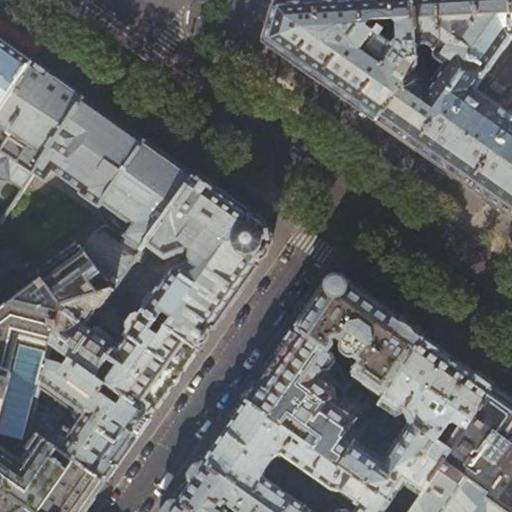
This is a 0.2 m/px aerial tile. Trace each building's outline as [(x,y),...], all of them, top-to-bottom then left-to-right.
[(415,66),(412,0),(346,0),(275,4),(264,43),(365,115),(376,122),(415,66)] [(511,0),(412,0),(415,66),(376,122),(457,179),(511,217),(511,0)] [(0,39),(9,46),(31,62),(39,51),(6,28),(0,23),(0,39)] [(0,110),(32,62),(31,62),(9,46),(0,39),(0,110)] [(57,80),(32,62),(0,110),(0,174),(23,191),(83,98),(57,80)] [(0,511),(22,511),(28,509),(32,511),(81,511),(85,508),(103,482),(39,435),(21,460),(12,454),(29,429),(31,429),(39,400),(42,389),(53,346),(64,305),(113,291),(76,240),(145,142),(121,125),(83,98),(23,191),(1,222),(44,281),(0,314),(0,511)] [(173,161),(145,142),(76,240),(113,291),(145,246),(194,176),(173,161)] [(231,203),(194,176),(145,246),(166,261),(190,251),(189,261),(170,269),(141,311),(196,350),(227,306),(271,244),(268,229),(231,203)] [(284,347),(246,402),(280,426),(287,417),(303,429),(299,435),(307,441),(311,435),(317,439),(311,448),(336,466),(350,446),(341,440),(353,422),(352,419),(331,404),(333,401),(332,391),(316,379),(318,376),(324,380),(329,372),(328,372),(335,362),(333,356),(328,352),(333,346),(332,341),(336,339),(342,343),(341,346),(340,349),(341,351),(342,354),(344,356),(345,357),(348,357),(351,357),(354,357),(351,360),(352,365),(356,369),(352,374),(352,377),(346,386),(377,407),(424,339),(422,337),(421,335),(398,320),(396,319),(379,307),(341,281),(330,283),(284,347)] [(64,305),(53,346),(60,351),(72,360),(109,385),(127,396),(150,415),(160,401),(181,371),(196,350),(141,311),(114,348),(84,326),(95,311),(101,310),(114,292),(113,291),(64,305)] [(382,461),(353,441),(350,446),(336,466),(350,476),(389,504),(403,485),(421,497),(438,471),(493,387),(450,357),(440,350),(441,348),(428,339),(427,341),(424,339),(377,407),(395,419),(403,414),(408,424),(382,461)] [(60,351),(53,346),(42,389),(55,398),(49,407),(39,400),(31,429),(39,435),(103,482),(128,447),(150,415),(127,396),(122,403),(105,391),(109,385),(72,360),(68,367),(64,364),(57,362),(60,351)] [(511,511),(511,400),(493,387),(438,471),(460,486),(466,478),(487,493),(485,497),(506,511),(511,511)] [(311,448),(280,426),(246,402),(229,426),(202,463),(269,511),(308,511),(309,511),(261,477),(262,469),(270,458),(277,454),(327,490),(337,493),(338,492),(350,476),(336,466),(311,448)] [(269,511),(202,463),(176,500),(167,511),(269,511)] [(441,511),(460,486),(438,471),(421,497),(410,511),(441,511)] [(389,504),(350,476),(338,492),(359,507),(354,511),(349,511),(345,509),(336,509),(333,511),(312,511),(310,510),(309,511),(308,511),(384,511),(389,504)]
